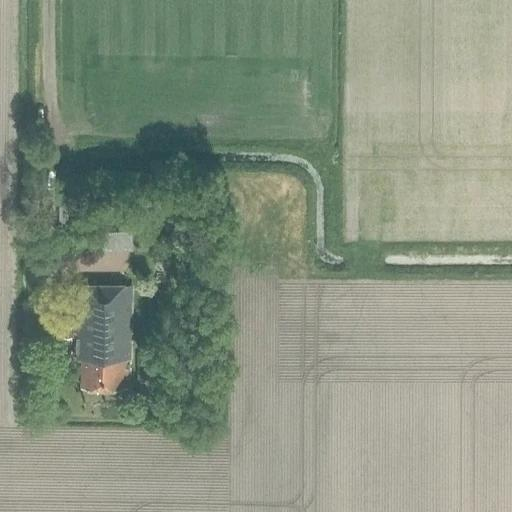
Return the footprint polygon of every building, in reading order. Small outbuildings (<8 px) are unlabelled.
[(156,198),(144,197),(144,207),(156,207),(156,198)] [(78,200),(58,199),(57,224),(78,225),(78,200)] [(80,387),(128,388),(131,285),(74,285),(73,339),(76,339),(76,360),(81,360),(80,387)] [(72,338),(72,326),(63,326),(63,338),(72,338)] [(165,328),(149,327),(148,342),(164,343),(165,328)]
